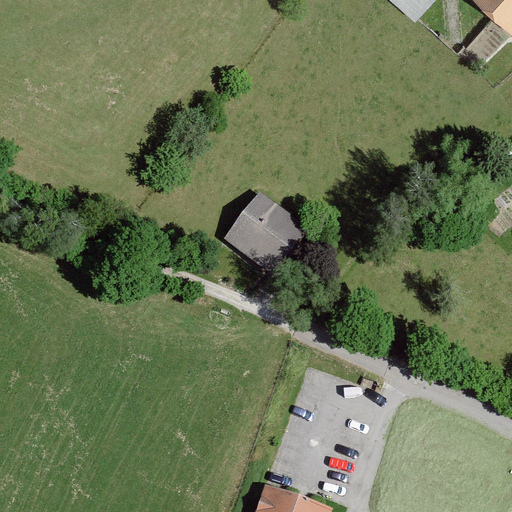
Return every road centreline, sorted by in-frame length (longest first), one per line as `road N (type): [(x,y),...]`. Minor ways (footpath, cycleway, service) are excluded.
road 1 (residential): [(511,429),(177,276)]
road 2 (track): [(0,196),(177,276)]
